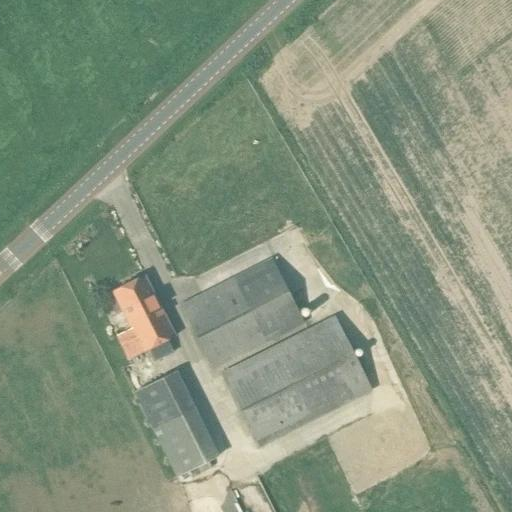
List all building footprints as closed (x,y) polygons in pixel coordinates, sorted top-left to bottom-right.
[(304,324),(270,258),(182,304),(213,371),(304,324)] [(174,337),(144,276),(112,292),(122,312),(108,320),(117,337),(128,359),(147,350),(153,362),(173,351),(168,340),(174,337)] [(369,393),(331,318),(221,374),(259,448),(369,393)] [(221,455),(180,368),(136,389),(176,475),(221,455)] [(287,492),(295,511),(296,511),(316,504),(308,484),(287,492)]
